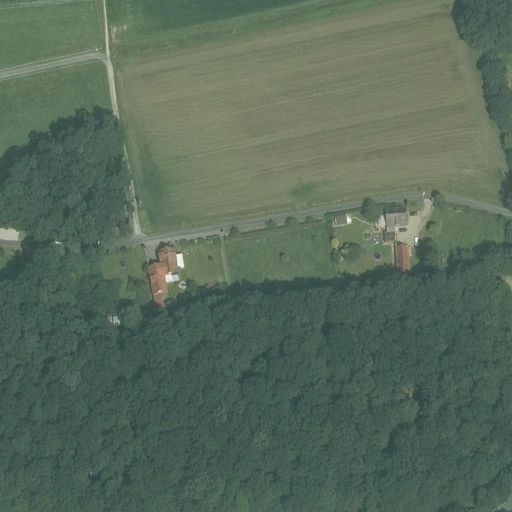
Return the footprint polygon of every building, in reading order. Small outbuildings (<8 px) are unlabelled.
[(387,228),(406,226),(405,212),(386,214),(387,228)] [(335,217),(337,227),(348,225),(346,216),(335,217)] [(409,249),(397,251),(399,284),(412,283),(409,249)] [(159,254),(161,268),(149,269),(156,312),(164,311),(162,297),(168,296),(166,280),(176,279),(175,271),(179,270),(176,251),(159,254)] [(152,314),(138,316),(139,323),(153,321),(152,314)]
